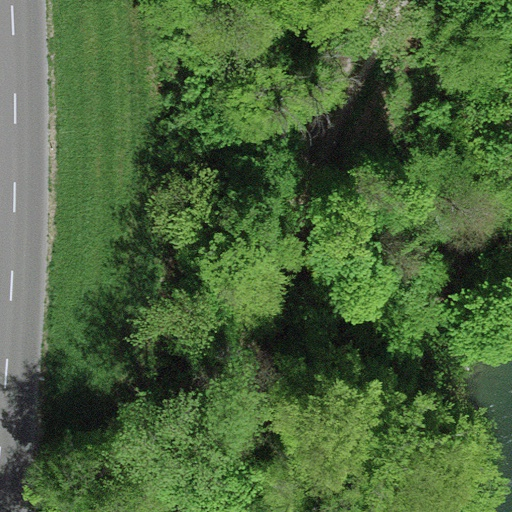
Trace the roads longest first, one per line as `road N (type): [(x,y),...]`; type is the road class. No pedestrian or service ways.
road 1 (track): [(114,511),(230,390),(318,180),(412,0)]
road 2 (secondary): [(0,435),(14,223),(11,0)]
